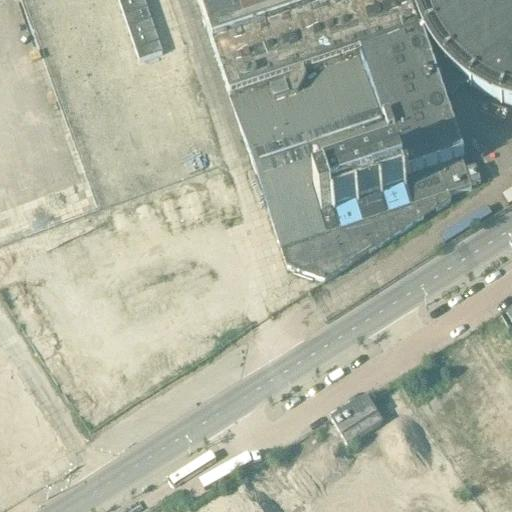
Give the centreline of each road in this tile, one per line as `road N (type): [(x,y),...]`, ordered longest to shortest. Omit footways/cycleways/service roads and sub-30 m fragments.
road 1 (unclassified): [(408,347),(246,450)]
road 2 (unclassified): [(222,412),(384,311)]
road 3 (unclassified): [(63,511),(222,412)]
road 4 (unclassified): [(384,311),(511,231)]
road 5 (unclassified): [(511,281),(408,347)]
